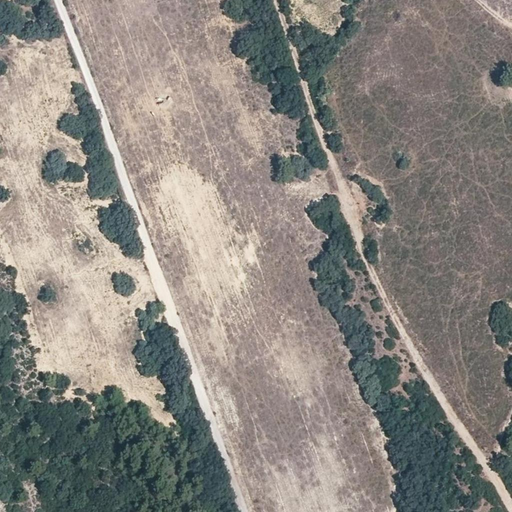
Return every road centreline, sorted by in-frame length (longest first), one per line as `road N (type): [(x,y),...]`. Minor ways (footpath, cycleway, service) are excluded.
road 1 (track): [(511,509),(437,395),(362,253),(275,0)]
road 2 (track): [(240,511),(58,0)]
